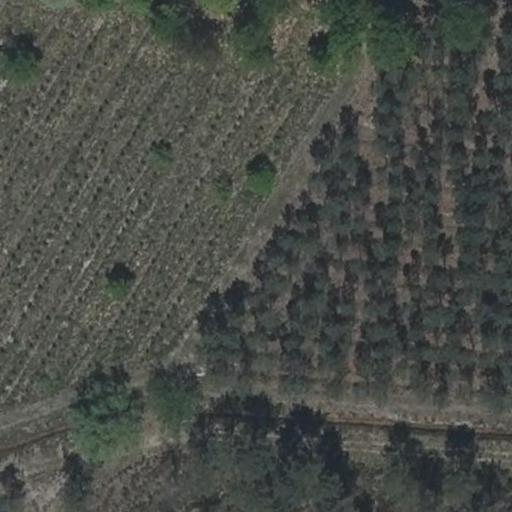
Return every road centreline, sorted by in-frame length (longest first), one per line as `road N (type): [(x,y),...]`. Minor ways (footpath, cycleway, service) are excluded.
road 1 (track): [(511,459),(133,432),(0,479)]
road 2 (track): [(511,407),(126,378),(0,423)]
